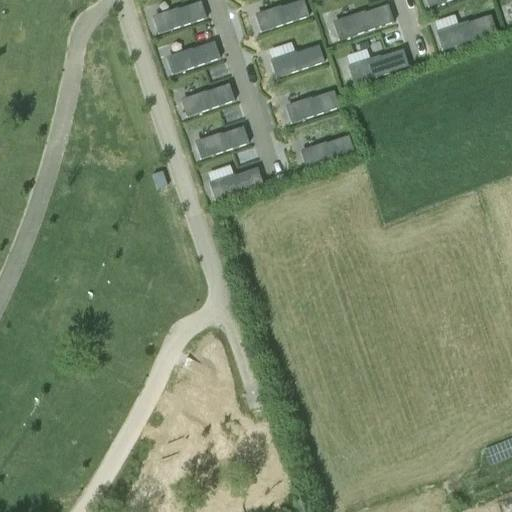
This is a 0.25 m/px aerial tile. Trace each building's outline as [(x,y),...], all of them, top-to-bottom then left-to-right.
[(427,0),(431,9),(457,0),(427,0)] [(281,10),(258,18),(263,34),(309,19),(303,2),(280,9),(281,10)] [(178,12),(155,20),(161,36),(206,21),(200,4),(178,11),(178,12)] [(365,17),(336,26),(342,43),(393,25),(387,8),(365,16),(365,17)] [(468,27),(440,36),(445,52),(497,35),(491,18),(468,26),(468,27)] [(174,76),(220,61),(214,44),(191,52),(192,53),(169,60),(174,76)] [(273,64),(279,80),(324,65),(318,48),(296,55),(296,56),(273,64)] [(408,69),(402,52),(379,60),(380,61),(351,71),(357,87),(408,69)] [(206,95),(206,96),(183,103),(189,119),(234,104),(229,87),(206,95)] [(100,106),(116,99),(112,89),(95,96),(100,106)] [(294,126),(339,110),(334,93),(311,101),(311,102),(288,110),(294,126)] [(115,101),(96,110),(117,157),(136,148),(115,101)] [(311,139),(315,149),(352,137),(348,126),(311,139)] [(243,129),(220,137),(220,138),(198,145),(203,162),(249,146),(243,129)] [(303,154),(309,170),(354,155),(348,138),(326,146),(326,147),(303,154)] [(263,187),(257,170),(234,178),(234,179),(212,187),(217,203),(263,187)]
